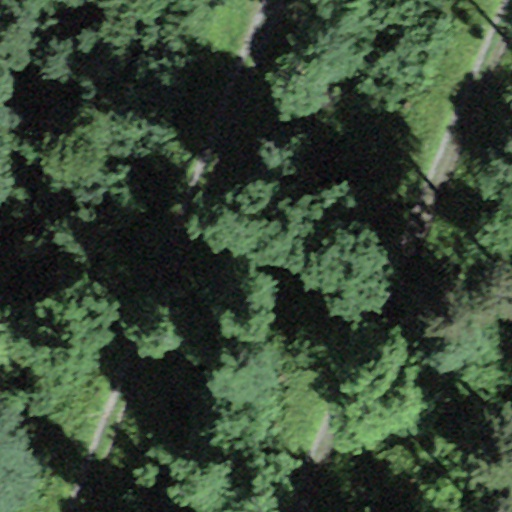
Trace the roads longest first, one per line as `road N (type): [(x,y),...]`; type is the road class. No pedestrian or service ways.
road 1 (track): [(510,0),(291,511)]
road 2 (track): [(76,511),(270,0)]
